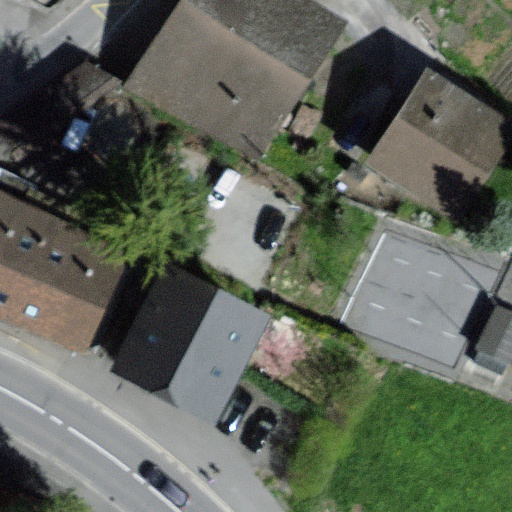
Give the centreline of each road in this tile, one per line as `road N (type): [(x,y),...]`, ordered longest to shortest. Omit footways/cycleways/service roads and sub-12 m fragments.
road 1 (secondary): [(0,388),(87,440),(179,511)]
road 2 (residential): [(0,85),(125,0)]
